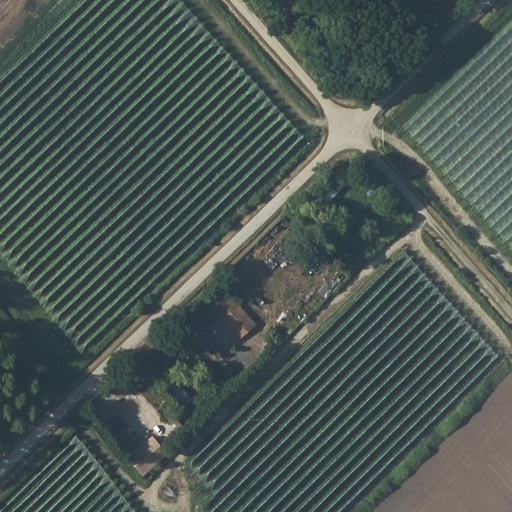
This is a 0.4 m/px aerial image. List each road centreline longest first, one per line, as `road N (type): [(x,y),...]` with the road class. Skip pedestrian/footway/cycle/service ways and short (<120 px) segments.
road 1 (track): [(0,465),(347,128)]
road 2 (track): [(347,128),(511,313)]
road 3 (track): [(511,277),(386,134),(347,128)]
road 4 (track): [(347,128),(481,0)]
road 5 (track): [(234,0),(347,128)]
